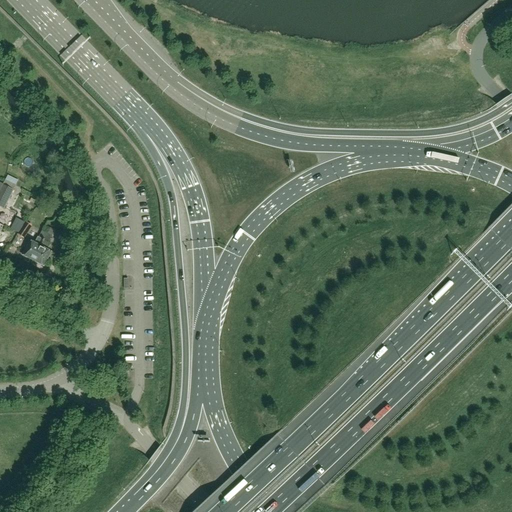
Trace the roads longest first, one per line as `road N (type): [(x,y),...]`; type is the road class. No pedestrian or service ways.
road 1 (unclassified): [(126,419),(140,375),(131,186),(109,159),(95,165),(111,284),(99,341)]
road 2 (motorway): [(511,229),(224,511)]
road 3 (motorway): [(511,102),(468,125),(428,133),(306,131),(232,111),(155,72)]
road 4 (motorway): [(123,103),(161,162),(174,212),(185,365),(181,446)]
road 5 (motorway): [(268,511),(511,275)]
road 6 (primary): [(372,156),(242,129),(155,72)]
road 7 (primary): [(372,156),(322,171),(260,216),(229,258),(210,306)]
road 8 (primary): [(123,103),(184,172),(210,306)]
road 9 (primary): [(26,0),(123,103)]
road 10 (primary): [(207,392),(227,450),(276,511)]
road 11 (unclassified): [(210,511),(126,419)]
